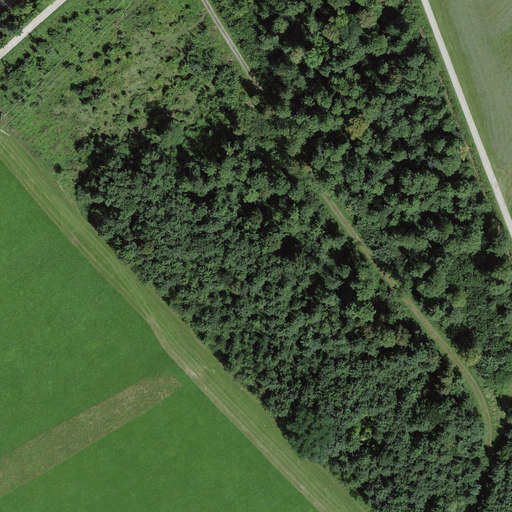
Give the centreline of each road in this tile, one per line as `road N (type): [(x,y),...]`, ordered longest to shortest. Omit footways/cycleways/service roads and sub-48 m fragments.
road 1 (track): [(204,0),(344,222),(478,389),(489,453),(473,511)]
road 2 (track): [(511,224),(425,0)]
